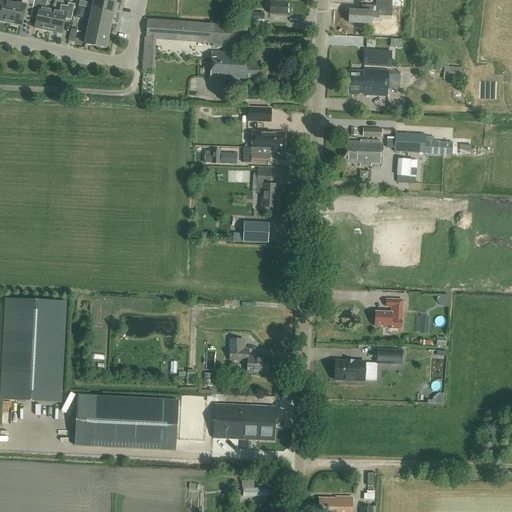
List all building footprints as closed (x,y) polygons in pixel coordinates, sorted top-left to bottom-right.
[(0,0),(0,20),(9,23),(13,3),(5,1),(5,0),(0,0)] [(21,0),(21,4),(13,3),(9,23),(22,25),(24,12),(31,14),(31,12),(34,1),(30,0),(21,0)] [(42,29),(48,31),(53,10),(45,8),(47,0),(34,0),(34,1),(31,12),(37,14),(34,28),(42,30),(42,29)] [(104,0),(94,0),(92,9),(113,14),(115,2),(104,0)] [(270,0),(270,15),(287,15),(288,2),(276,2),(276,0),(270,0)] [(53,10),(48,31),(54,32),(62,34),(65,19),(71,20),(74,4),(68,3),(67,6),(61,5),(60,11),(53,10)] [(392,16),(392,5),(376,5),(375,12),(372,12),(372,11),(349,10),(348,23),(371,24),(372,19),(379,19),(379,16),(392,16)] [(90,21),(110,25),(113,14),(92,9),(90,21)] [(250,27),(147,20),(146,38),(249,46),(250,27)] [(90,21),(87,32),(108,37),(110,25),(90,21)] [(85,44),(105,48),(108,37),(87,32),(85,44)] [(391,52),(364,50),(364,65),(390,67),(391,52)] [(211,79),(231,80),(233,53),(212,52),(211,79)] [(248,54),(233,53),(231,80),(247,81),(247,79),(256,80),(256,78),(264,79),(265,66),(248,65),(248,54)] [(409,62),(408,56),(401,57),(402,64),(409,62)] [(399,71),(364,69),(364,71),(350,70),(348,94),(359,95),(359,93),(365,94),(365,96),(388,97),(388,88),(398,89),(399,71)] [(463,70),(444,69),(443,83),(463,84),(463,70)] [(411,86),(422,86),(422,75),(411,75),(411,86)] [(250,108),(249,122),(271,123),(272,109),(250,108)] [(362,137),(381,138),(382,129),(363,128),(362,137)] [(243,148),(243,163),(252,163),(268,164),(269,148),(273,148),(273,152),(283,153),(284,133),(252,132),(252,148),(243,148)] [(394,152),(452,155),(453,143),(433,142),(434,135),(394,133),(394,152)] [(380,164),(381,142),(367,141),(366,143),(344,142),(343,163),(353,163),(353,164),(360,164),(359,166),(371,167),(371,164),(380,164)] [(205,152),(205,164),(220,164),(220,150),(212,150),(212,152),(205,152)] [(221,154),(221,164),(231,164),(231,154),(221,154)] [(398,159),(397,176),(410,176),(411,159),(398,159)] [(270,185),(271,174),(258,173),(258,180),(263,181),(262,207),(276,208),(277,196),(278,196),(278,185),(270,185)] [(243,242),(267,244),(268,223),(244,222),(243,242)] [(61,403),(66,302),(5,299),(0,400),(61,403)] [(401,329),(402,300),(386,300),(385,307),(392,307),(392,312),(375,312),(374,325),(391,326),(391,329),(401,329)] [(244,350),(244,340),(230,339),(229,348),(230,348),(229,360),(247,361),(247,372),(269,373),(270,357),(248,356),(248,350),(244,350)] [(401,351),(377,350),(377,363),(401,364),(401,351)] [(106,370),(107,362),(97,361),(97,370),(106,370)] [(335,361),(334,380),(364,381),(365,362),(335,361)] [(204,374),(204,386),(212,386),(212,390),(215,390),(216,375),(204,374)] [(175,451),(178,400),(77,395),(75,446),(175,451)] [(274,408),(214,405),(212,438),(273,442),(274,408)] [(489,417),(489,431),(502,430),(502,417),(489,417)] [(72,436),(72,428),(44,427),(44,436),(72,436)] [(254,480),(242,480),(242,486),(243,486),(244,496),(268,496),(268,488),(254,488),(254,480)] [(363,501),(373,502),(374,492),(368,491),(368,494),(364,494),(363,501)] [(335,497),(335,498),(319,498),(318,511),(351,511),(352,497),(335,497)]
